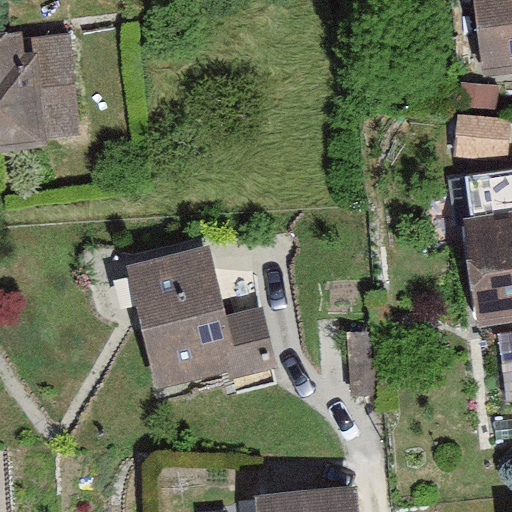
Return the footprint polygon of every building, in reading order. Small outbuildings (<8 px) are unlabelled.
[(511,0),(477,0),(488,84),(511,81),(511,0)] [(0,153),(86,146),(77,52),(37,55),(35,38),(0,41),(0,153)] [(509,125),(463,121),(460,163),(505,167),(509,125)] [(511,178),(468,185),(486,325),(511,321),(511,178)] [(208,244),(129,264),(162,392),(228,375),(232,389),(269,379),(252,314),(228,320),(208,244)] [(364,511),(363,489),(268,498),(269,511),(364,511)]
